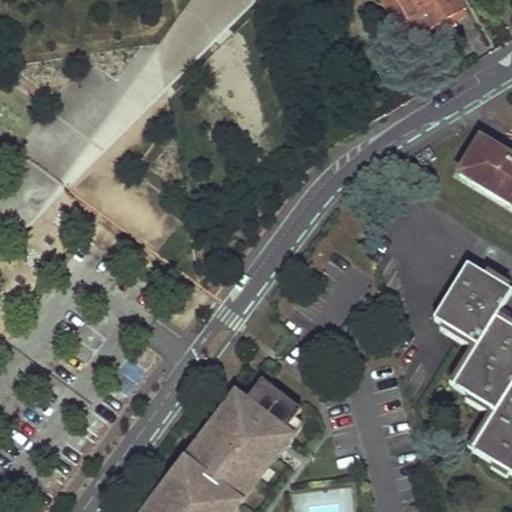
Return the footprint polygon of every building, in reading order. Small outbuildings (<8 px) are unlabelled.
[(380,0),(381,1),(382,0),(399,0),(406,11),(421,36),(466,9),(460,0),(380,0)] [(399,0),(382,0),(381,1),(393,19),(406,11),(399,0)] [(511,157),(481,139),(460,174),(511,206),(511,157)] [(467,266),(437,319),(480,344),(456,386),(498,411),(475,451),(511,471),(511,329),(496,320),(510,291),(467,266)] [(223,511),(233,501),(249,479),(256,484),(271,463),(273,461),(268,457),(297,420),(303,412),(263,382),(249,401),(234,421),(226,415),(203,445),(208,448),(191,470),(175,491),(171,488),(152,511),(223,511)] [(249,401),(244,397),(236,404),(233,408),(229,411),(226,415),(234,421),(249,401)] [(303,427),(304,425),(297,420),(268,457),(273,461),(271,463),(274,465),(276,463),(282,458),(287,452),(291,446),(296,440),(299,433),(303,427)] [(187,466),(171,488),(175,491),(191,470),(187,466)] [(239,506),(256,484),(249,479),(233,501),(239,506)] [(234,511),(239,506),(233,501),(223,511),(234,511)]
